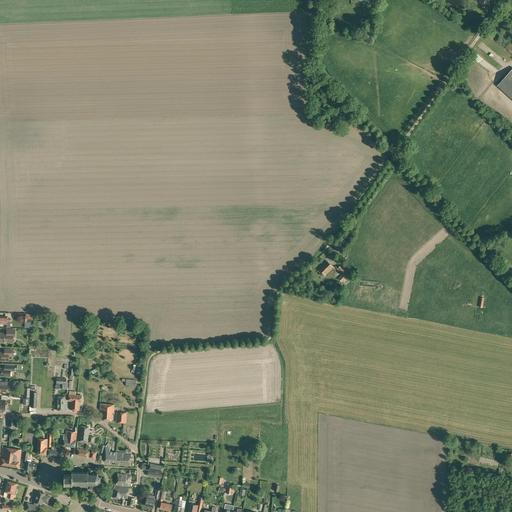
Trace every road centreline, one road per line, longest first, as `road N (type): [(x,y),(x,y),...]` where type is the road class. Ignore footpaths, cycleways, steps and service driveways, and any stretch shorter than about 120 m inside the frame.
road 1 (track): [(394,154),(315,71),(316,0)]
road 2 (track): [(511,279),(394,154)]
road 3 (residential): [(134,448),(79,413),(0,414)]
road 4 (track): [(394,154),(475,40)]
